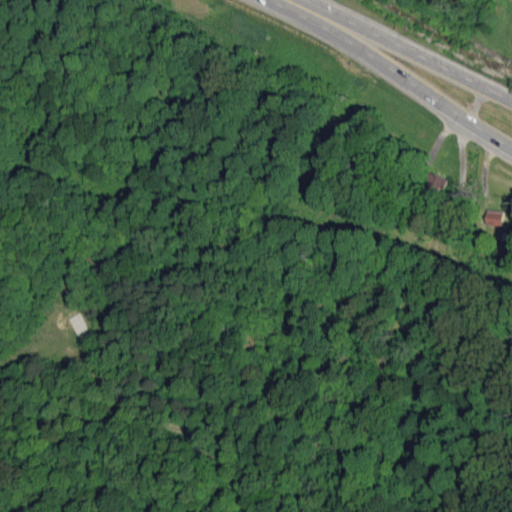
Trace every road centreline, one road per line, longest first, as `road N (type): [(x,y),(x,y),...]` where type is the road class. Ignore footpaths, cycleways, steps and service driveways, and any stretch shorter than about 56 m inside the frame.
road 1 (primary): [(286,0),(511,145)]
road 2 (primary): [(511,95),(300,0)]
